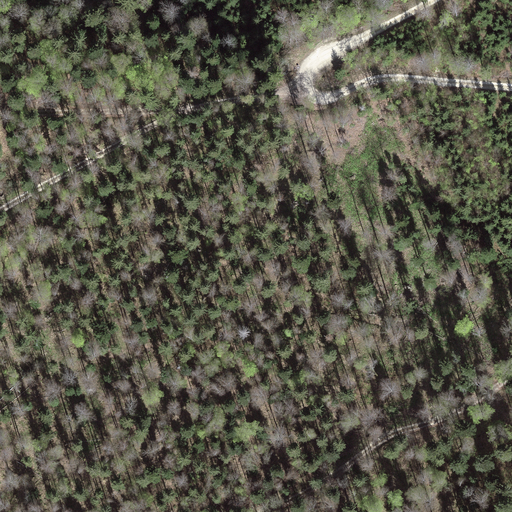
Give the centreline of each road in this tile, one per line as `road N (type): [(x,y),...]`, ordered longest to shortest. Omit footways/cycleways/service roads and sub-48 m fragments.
road 1 (track): [(303,88),(182,107),(0,210)]
road 2 (track): [(259,511),(396,432),(464,409),(511,372)]
road 3 (track): [(511,85),(389,76),(323,98),(303,88)]
road 4 (track): [(0,113),(182,107)]
road 5 (track): [(303,88),(309,65),(432,0)]
